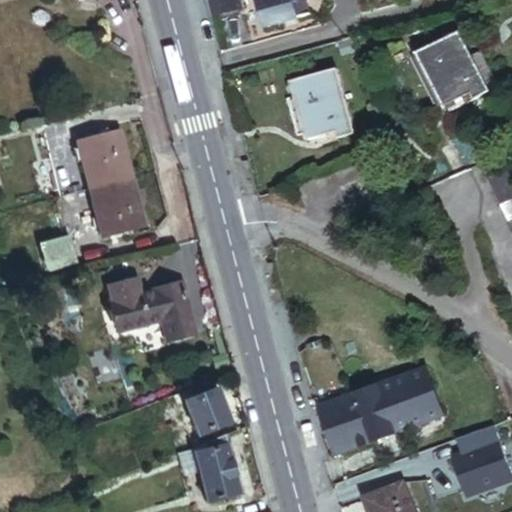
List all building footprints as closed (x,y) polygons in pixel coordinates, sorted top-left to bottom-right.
[(240,0),(209,0),(208,0),(212,19),(243,11),(240,0)] [(259,0),(268,28),(312,15),(312,14),(309,2),(315,1),(314,0),(259,0)] [(309,2),(312,14),(317,13),(315,1),(309,2)] [(461,34),(416,55),(441,108),(463,97),(467,105),(489,95),(461,34)] [(338,71),(290,84),(306,144),(333,137),(334,143),(356,138),(338,71)] [(118,134),(77,144),(89,191),(130,180),(118,134)] [(511,166),(486,178),(511,233),(511,166)] [(130,180),(89,191),(101,238),(142,228),(130,180)] [(71,242),(43,249),(49,274),(77,267),(71,242)] [(136,285),(107,292),(112,310),(108,311),(116,343),(163,332),(168,354),(198,346),(185,293),(140,304),(136,285)] [(428,318),(412,309),(405,321),(422,331),(428,318)] [(440,415),(422,367),(316,407),(335,456),(440,415)] [(216,390),(183,402),(196,436),(229,424),(216,390)] [(236,493),(224,444),(230,443),(228,433),(201,444),(203,451),(191,454),(197,475),(203,502),(236,493)] [(203,451),(201,444),(177,453),(183,478),(197,475),(191,454),(203,451)] [(413,511),(403,483),(363,497),(368,511),(413,511)] [(268,511),(266,501),(256,503),(257,511),(268,511)] [(234,509),(235,511),(257,511),(256,503),(234,509)]
